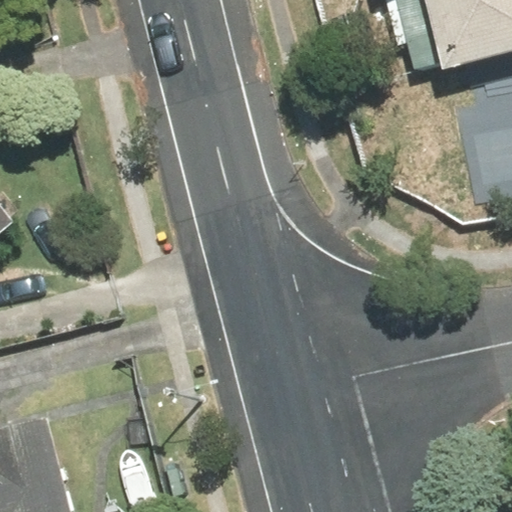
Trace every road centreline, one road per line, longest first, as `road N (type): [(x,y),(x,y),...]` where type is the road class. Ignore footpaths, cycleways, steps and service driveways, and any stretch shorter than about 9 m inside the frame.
road 1 (tertiary): [(169,0),(281,392)]
road 2 (residential): [(281,392),(511,344)]
road 3 (tertiary): [(281,392),(313,511)]
